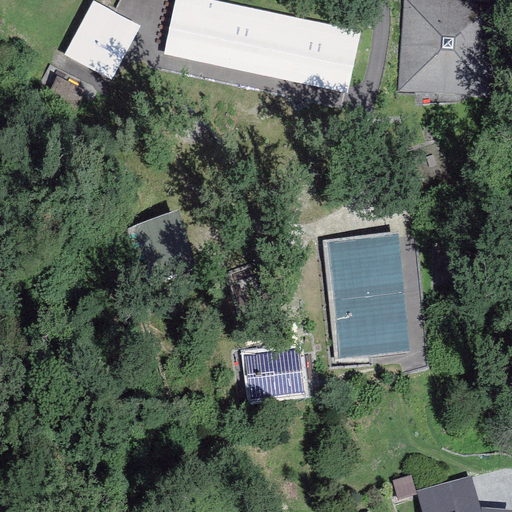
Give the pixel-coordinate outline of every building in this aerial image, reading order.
[(358,33),(203,0),(176,0),(165,54),(345,92),(358,33)] [(495,10),(406,3),(399,91),(488,98),(495,10)] [(136,26),(93,4),(66,55),(109,77),(136,26)] [(85,90),(56,76),(44,100),(73,114),(85,90)] [(173,212),(126,228),(147,289),(195,272),(173,212)] [(394,235),(322,243),(335,361),(408,353),(394,235)] [(297,346),(245,353),(251,397),(302,390),(297,346)] [(416,495),(410,476),(392,481),(397,500),(416,495)] [(470,477),(416,491),(421,511),(480,511),(480,509),(470,477)]
